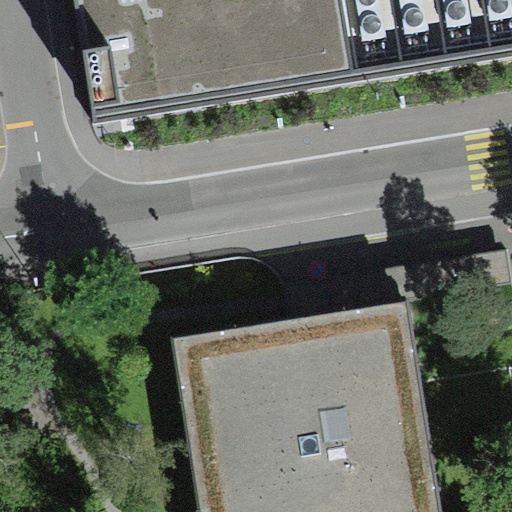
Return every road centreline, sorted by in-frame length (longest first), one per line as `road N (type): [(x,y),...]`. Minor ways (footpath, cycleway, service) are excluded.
road 1 (residential): [(511,161),(53,232)]
road 2 (residential): [(9,0),(53,232)]
